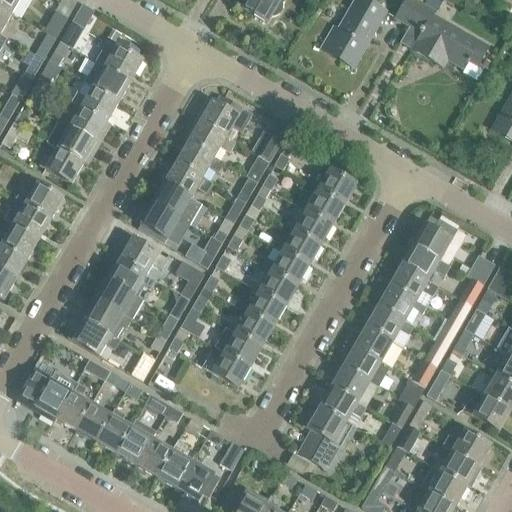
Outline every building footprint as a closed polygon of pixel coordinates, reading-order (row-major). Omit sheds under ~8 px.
[(0,0),(0,10),(10,16),(18,0),(0,0)] [(244,0),(244,1),(240,9),(266,24),(270,18),(279,14),(279,2),(280,1),(280,0),(244,0)] [(355,0),(337,31),(331,28),(318,52),(351,70),(355,62),(384,13),(362,0),(355,0)] [(407,0),(396,20),(408,27),(421,5),(424,0),(407,0)] [(435,14),(443,1),(443,0),(426,0),(426,1),(423,6),(421,5),(408,27),(421,35),(411,52),(443,71),(448,62),(461,70),(466,62),(476,67),(487,49),(477,43),(433,18),(435,14)] [(0,32),(10,16),(0,10),(0,32)] [(42,35),(46,36),(55,42),(66,22),(54,15),(42,35)] [(59,44),(68,50),(71,51),(83,31),(71,24),(59,44)] [(106,40),(114,44),(118,35),(111,31),(106,40)] [(46,36),(34,57),(43,62),(55,42),(46,36)] [(102,70),(129,85),(141,64),(134,60),(138,53),(118,42),(102,70)] [(57,69),(68,50),(59,44),(47,65),(60,72),(61,71),(57,69)] [(34,57),(22,77),(31,82),(43,62),(34,57)] [(55,81),(60,72),(47,65),(36,85),(45,90),(52,79),(55,81)] [(84,86),(91,90),(117,105),(129,85),(102,70),(95,66),(84,86)] [(19,103),(31,82),(22,77),(10,98),(19,103)] [(45,90),(36,85),(24,106),(33,111),(45,90)] [(70,105),(79,110),(105,125),(117,105),(91,90),(85,100),(76,95),(70,105)] [(511,96),(491,133),(511,144),(511,96)] [(10,98),(0,115),(0,118),(8,123),(19,103),(10,98)] [(215,106),(207,102),(198,117),(228,135),(231,130),(241,136),(251,118),(219,100),(215,106)] [(110,128),(105,125),(79,110),(67,130),(98,148),(110,128)] [(12,125),(31,136),(22,130),(28,119),(20,114),(13,125),(12,125)] [(198,117),(186,138),(216,156),(219,151),(229,156),(235,145),(225,140),(228,135),(198,117)] [(56,150),(82,166),(86,168),(98,148),(67,130),(57,124),(45,144),(56,150)] [(26,145),(31,136),(12,125),(0,146),(9,151),(16,139),(26,145)] [(186,146),(177,162),(204,177),(208,170),(217,175),(222,166),(213,161),(216,156),(186,138),(183,144),(186,146)] [(280,144),(269,138),(257,158),(268,164),(280,144)] [(38,168),(70,187),(82,166),(56,150),(50,160),(45,157),(38,168)] [(289,162),(280,156),(273,168),(282,173),(289,162)] [(239,175),(257,185),(268,164),(257,158),(249,172),(243,169),(239,175)] [(202,180),(204,177),(177,162),(164,183),(191,199),(196,191),(205,196),(212,186),(202,180)] [(355,188),(329,173),(317,194),(343,209),(355,188)] [(248,180),(240,192),(250,198),(257,186),(256,186),(257,185),(239,175),(248,180)] [(261,189),(270,194),(277,182),(268,177),(261,189)] [(164,183),(152,205),(179,220),(184,211),(194,217),(200,207),(190,201),(191,199),(164,183)] [(14,202),(49,222),(61,201),(35,186),(29,197),(20,192),(14,202)] [(263,206),(270,194),(261,189),(250,209),(265,217),(269,210),(263,206)] [(343,209),(317,194),(305,214),(331,229),(343,209)] [(236,201),(224,220),(234,225),(245,206),(236,201)] [(11,227),(38,242),(49,222),(14,202),(3,222),(12,227),(11,227)] [(178,221),(179,220),(152,205),(139,227),(166,242),(172,231),(182,237),(188,226),(178,221)] [(331,229),(305,214),(293,234),(319,249),(331,229)] [(245,217),(238,229),(247,234),(254,222),(245,217)] [(226,238),(234,225),(224,220),(217,233),(226,238)] [(442,238),(424,228),(411,248),(438,264),(439,263),(446,251),(453,255),(458,246),(471,254),(477,242),(449,226),(442,238)] [(0,247),(26,263),(38,242),(11,227),(6,237),(0,233),(0,247)] [(293,234),(281,254),(307,269),(319,249),(293,234)] [(233,237),(226,249),(235,254),(242,242),(233,237)] [(206,272),(221,246),(210,239),(202,253),(191,247),(184,259),(206,272)] [(130,242),(118,263),(145,278),(146,277),(152,267),(161,273),(167,263),(130,242)] [(439,263),(438,264),(411,248),(408,246),(396,267),(400,269),(427,284),(433,273),(443,280),(450,269),(439,263)] [(0,247),(0,274),(14,283),(26,263),(0,247)] [(296,290),(307,269),(281,254),(270,275),(296,290)] [(222,258),(215,269),(223,274),(230,263),(222,258)] [(493,268),(481,261),(469,281),(473,283),(481,288),(493,268)] [(146,277),(145,278),(118,263),(107,283),(142,303),(143,302),(137,299),(143,289),(149,293),(155,282),(146,277)] [(179,298),(188,303),(204,277),(181,264),(174,276),(188,284),(179,298)] [(437,290),(427,284),(400,269),(388,289),(415,304),(425,310),(437,290)] [(487,292),(496,297),(508,304),(511,296),(511,294),(502,288),(508,277),(499,272),(487,292)] [(14,283),(0,274),(0,302),(2,304),(14,283)] [(270,275),(258,295),(284,310),(296,290),(270,275)] [(203,290),(211,295),(218,283),(210,278),(203,290)] [(92,301),(95,303),(130,323),(142,303),(107,283),(103,281),(92,301)] [(461,304),(471,310),(483,289),(481,288),(473,283),(461,304)] [(425,310),(415,304),(388,289),(376,309),(412,330),(412,329),(413,330),(420,318),(421,318),(425,310)] [(200,315),(211,295),(203,290),(191,310),(200,315)] [(484,317),(496,297),(487,292),(475,312),(483,317),(484,317)] [(272,330),(284,310),(258,295),(246,315),(272,330)] [(179,298),(167,318),(176,323),(188,303),(179,298)] [(130,323),(95,303),(92,301),(80,321),(119,344),(120,343),(116,341),(122,331),(125,333),(130,323)] [(448,315),(444,321),(459,330),(471,310),(461,304),(453,318),(448,315)] [(376,309),(365,329),(392,345),(400,350),(407,338),(412,330),(376,309)] [(483,317),(475,312),(464,332),(472,337),(479,325),(478,325),(483,317)] [(246,315),(234,336),(260,351),(272,330),(246,315)] [(167,318),(156,338),(165,343),(176,323),(167,318)] [(186,318),(179,330),(188,335),(195,323),(186,318)] [(114,353),(119,344),(80,321),(68,342),(98,359),(105,348),(114,353)] [(444,321),(433,341),(447,350),(459,330),(444,321)] [(380,365),(392,345),(365,329),(353,349),(380,365)] [(183,344),(188,335),(179,330),(174,339),(183,344)] [(497,351),(507,357),(511,360),(511,333),(510,332),(508,331),(497,351)] [(234,336),(223,356),(249,371),(260,351),(234,336)] [(165,343),(156,338),(149,349),(158,355),(165,343)] [(183,344),(174,339),(167,351),(176,356),(183,344)] [(461,358),(468,346),(458,340),(451,352),(461,358)] [(436,370),(447,350),(433,341),(432,342),(437,345),(426,365),(436,370)] [(380,365),(353,349),(341,370),(368,385),(374,375),(383,380),(389,370),(380,365)] [(236,392),(249,371),(223,356),(217,366),(207,360),(201,370),(211,376),(210,377),(236,392)] [(511,360),(507,357),(496,376),(511,385),(511,360)] [(131,365),(126,375),(142,384),(154,363),(145,358),(138,369),(131,365)] [(446,361),(440,372),(449,378),(456,366),(446,361)] [(83,371),(83,372),(104,384),(104,383),(109,374),(88,362),(83,371)] [(424,390),(436,370),(426,365),(414,385),(424,390)] [(357,405),(368,385),(341,370),(330,390),(357,405)] [(440,393),(449,378),(440,372),(425,398),(444,409),(450,398),(440,393)] [(104,383),(124,395),(130,386),(109,374),(104,383)] [(484,397),(510,413),(511,408),(511,385),(496,376),(484,397)] [(55,422),(70,395),(59,388),(62,383),(53,377),(34,409),(55,422)] [(75,385),(70,395),(55,422),(75,433),(91,407),(80,401),(85,391),(75,385)] [(424,390),(414,385),(408,397),(407,396),(402,405),(412,411),(424,390)] [(141,393),(130,386),(124,395),(136,402),(141,393)] [(366,410),(357,405),(330,390),(318,410),(345,425),(351,416),(359,421),(366,410)] [(170,409),(150,397),(144,407),(156,413),(155,414),(164,419),(165,418),(170,409)] [(471,419),(497,435),(510,413),(484,397),(478,408),(468,402),(461,413),(471,419)] [(422,403),(407,429),(417,434),(432,408),(422,403)] [(401,431),(412,411),(402,405),(401,405),(402,406),(391,425),(401,431)] [(75,433),(95,445),(111,419),(110,418),(91,407),(75,433)] [(182,416),(170,409),(165,418),(177,425),(182,416)] [(300,459),(326,474),(328,474),(332,467),(333,468),(355,431),(345,425),(318,410),(305,432),(313,436),(300,459)] [(110,418),(111,419),(95,445),(116,457),(131,431),(130,430),(121,425),(125,418),(114,412),(110,418)] [(456,423),(448,419),(444,426),(452,431),(456,423)] [(202,428),(191,421),(185,430),(197,437),(202,428)] [(130,430),(131,431),(116,457),(136,469),(151,442),(154,436),(134,424),(130,430)] [(389,451),(401,431),(391,425),(379,445),(389,451)] [(406,455),(417,434),(407,429),(396,449),(406,455)] [(222,439),(213,434),(211,432),(205,442),(217,448),(222,439)] [(441,448),(451,454),(477,469),(489,449),(463,433),(457,443),(447,438),(441,448)] [(171,454),(170,453),(151,442),(136,469),(156,480),(171,454)] [(170,453),(171,454),(156,480),(176,492),(192,466),(181,459),(187,449),(177,443),(170,453)] [(219,466),(231,473),(243,452),(231,445),(219,466)] [(382,463),(389,451),(379,445),(372,458),(382,463)] [(394,475),(406,455),(396,449),(384,469),(394,475)] [(439,474),(466,489),(477,469),(451,454),(439,474)] [(275,471),(263,464),(259,472),(271,478),(275,471)] [(219,482),(192,466),(176,492),(197,504),(201,497),(208,501),(219,482)] [(382,495),(394,475),(384,469),(372,489),(382,495)] [(432,486),(427,483),(422,491),(427,494),(454,509),(466,489),(439,474),(432,486)] [(291,491),(296,482),(284,475),(279,484),(291,491)] [(311,503),(316,494),(304,487),(299,496),(311,503)] [(377,504),(382,495),(372,489),(360,511),(362,511),(382,511),(385,508),(377,504)] [(349,504),(358,500),(354,491),(345,495),(349,504)] [(242,499),(230,492),(224,502),(236,509),(234,511),(262,511),(265,508),(264,508),(244,496),(242,499)] [(412,500),(407,509),(411,511),(457,511),(458,511),(454,509),(427,494),(421,505),(412,500)] [(326,511),(332,511),(337,505),(325,498),(319,508),(326,511)] [(264,508),(265,508),(262,511),(276,511),(280,505),(270,499),(264,508)]
